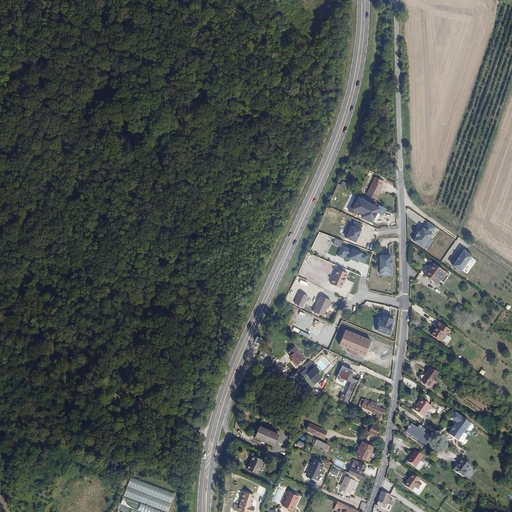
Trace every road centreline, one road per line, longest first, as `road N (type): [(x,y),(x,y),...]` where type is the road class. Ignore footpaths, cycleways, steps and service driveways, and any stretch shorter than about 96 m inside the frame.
road 1 (primary): [(209,511),(214,449),(235,375),(343,134),(365,52),(367,0)]
road 2 (primary): [(359,0),(339,120),(229,370),(210,427),(199,511)]
road 3 (track): [(0,500),(240,150)]
road 4 (unclassified): [(404,303),(395,0)]
road 5 (unclassified): [(368,511),(387,455),(404,303)]
